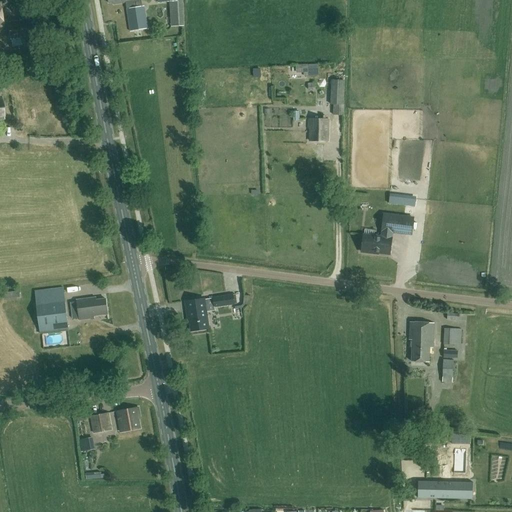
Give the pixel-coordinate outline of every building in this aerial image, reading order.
[(139,1),(126,3),(126,9),(130,31),(148,29),(145,12),(142,13),(141,7),(140,7),(139,1)] [(174,27),(184,26),(182,1),(173,1),(173,2),(174,27)] [(10,40),(11,48),(25,45),(24,37),(30,36),(27,20),(7,23),(6,19),(2,20),(0,7),(0,30),(8,29),(10,40)] [(309,65),(309,76),(319,76),(318,65),(309,65)] [(332,74),(330,104),(343,105),(344,75),(332,74)] [(328,142),(329,120),(309,119),(308,128),(310,129),(310,141),(328,142)] [(412,234),(413,218),(384,215),(382,231),(383,231),(382,238),(363,235),(361,252),(373,253),(373,252),(390,254),(392,239),(391,239),(392,232),(412,234)] [(40,331),(68,328),(64,288),(35,291),(40,331)] [(214,308),(234,305),(233,295),(213,298),(214,308)] [(94,318),(94,316),(108,314),(105,299),(96,300),(95,298),(77,300),(80,320),(94,318)] [(209,329),(204,299),(185,302),(189,324),(191,324),(192,331),(209,329)] [(433,348),(434,323),(410,322),(409,340),(412,340),(411,361),(429,362),(430,348),(433,348)] [(461,345),(461,329),(444,329),(443,345),(461,345)] [(457,359),(458,351),(444,351),(443,358),(457,359)] [(452,383),(453,360),(443,360),(442,382),(452,383)] [(121,432),(140,429),(138,418),(140,417),(138,407),(117,411),(121,432)] [(94,433),(111,430),(108,413),(91,416),(94,433)] [(442,429),(444,421),(437,420),(427,418),(426,427),(442,429)] [(418,481),(418,498),(473,499),(465,499),(465,483),(473,483),(418,481)]
